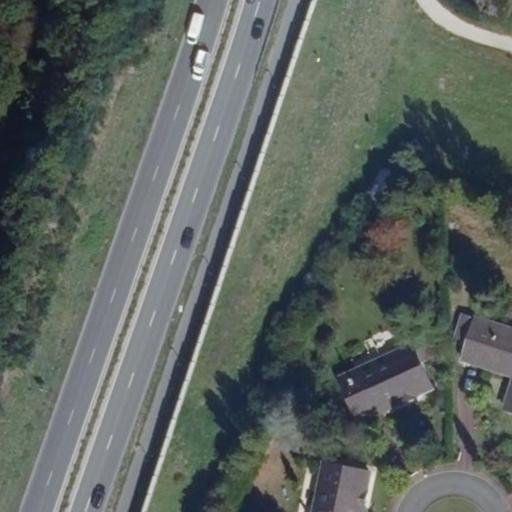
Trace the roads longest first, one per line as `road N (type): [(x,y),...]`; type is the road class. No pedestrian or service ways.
road 1 (primary): [(85,511),(261,0)]
road 2 (primary): [(215,0),(39,511)]
